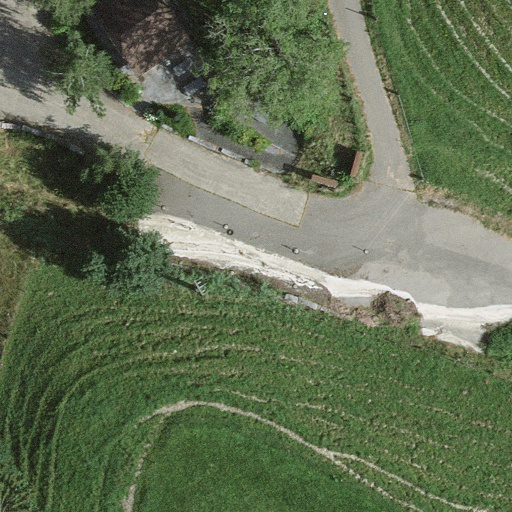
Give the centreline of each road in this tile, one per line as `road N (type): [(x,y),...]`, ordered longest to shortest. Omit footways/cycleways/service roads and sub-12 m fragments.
road 1 (track): [(511,296),(0,81)]
road 2 (track): [(352,0),(391,161),(389,197),(373,240)]
